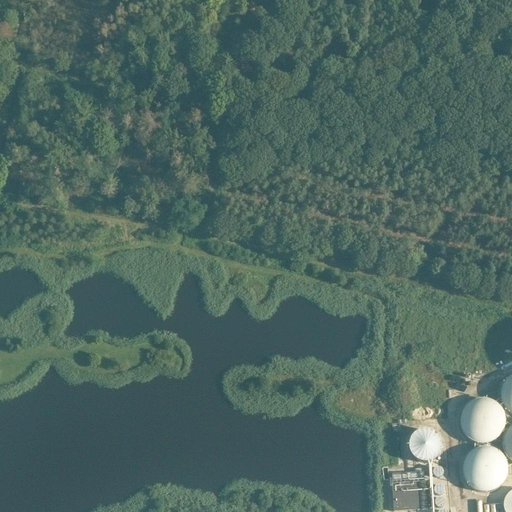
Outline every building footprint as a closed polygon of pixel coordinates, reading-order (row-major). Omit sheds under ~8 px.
[(503,405),(508,412),(511,414),(511,371),(507,375),(502,382),(500,389),(500,398),(503,405)] [(464,430),(468,436),(473,439),(478,441),(484,442),(490,442),(495,440),(500,436),(504,432),(507,426),(508,420),(507,413),(504,408),(501,403),(495,399),(488,396),(481,397),(474,399),(468,403),(464,409),(462,416),(462,423),(464,430)] [(435,462),(433,430),(403,433),(406,464),(435,462)] [(465,481),(470,488),(475,492),(481,494),(488,495),(494,494),(500,492),(506,488),(510,482),(511,477),(511,460),(510,456),(506,451),(499,446),(491,444),(483,444),(476,446),(469,451),(465,458),(462,466),(462,474),(465,481)] [(431,481),(392,484),(394,511),(433,509),(431,481)] [(511,511),(511,491),(503,492),(503,511),(511,511)]
